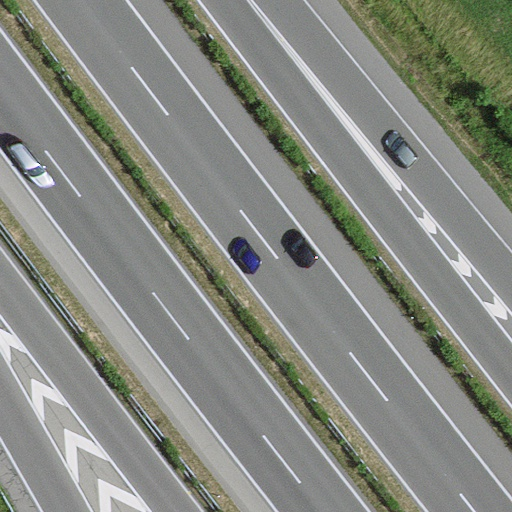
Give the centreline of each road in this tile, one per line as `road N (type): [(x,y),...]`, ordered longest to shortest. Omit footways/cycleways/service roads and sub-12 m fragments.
road 1 (motorway): [(475,511),(82,0)]
road 2 (motorway): [(0,88),(323,511)]
road 3 (motorway): [(511,350),(284,43)]
road 4 (motorway): [(511,300),(284,43)]
road 5 (motorway): [(0,279),(177,511)]
road 6 (motorway): [(0,393),(69,511)]
